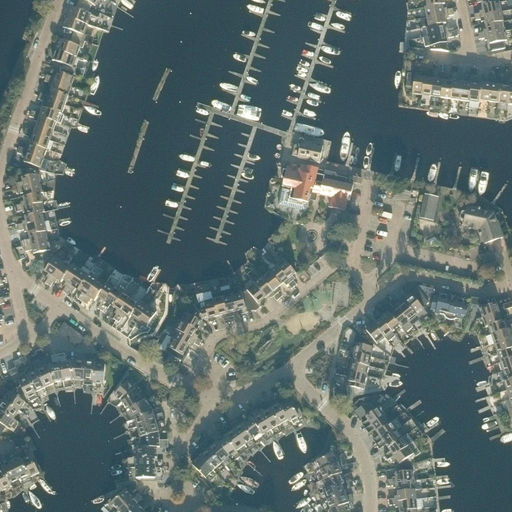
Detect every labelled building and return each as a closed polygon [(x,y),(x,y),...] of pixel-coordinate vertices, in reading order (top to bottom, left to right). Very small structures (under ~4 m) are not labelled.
[(95,6),(99,0),(79,0),(78,3),(90,9),(92,4),(95,6)] [(88,13),(90,9),(78,3),(75,9),(71,7),(67,18),(88,25),(92,14),(88,13)] [(475,18),(501,13),(499,3),(483,6),(483,10),(479,11),(480,13),(474,15),(475,18)] [(447,8),(443,9),(442,5),(428,8),(428,7),(425,8),(427,18),(454,12),(453,9),(447,10),(447,8)] [(449,16),(454,16),(454,12),(427,18),(429,27),(443,24),(446,24),(445,20),(449,19),(449,16)] [(486,25),(503,22),(501,13),(475,18),(476,21),(481,20),(482,22),(486,21),(486,25)] [(85,34),(88,25),(67,18),(64,28),(74,32),(72,37),(85,42),(87,35),(85,34)] [(479,37),(505,31),(503,22),(486,25),(487,29),(483,30),(484,32),(478,33),(479,37)] [(448,27),(444,28),(443,24),(429,27),(426,27),(428,37),(455,32),(454,28),(449,29),(448,27)] [(449,52),(447,43),(446,39),(450,38),(458,36),(457,31),(455,32),(428,37),(431,50),(449,52)] [(504,42),(507,41),(505,31),(479,37),(479,40),(485,39),(485,41),(489,40),(491,51),(505,49),(504,42)] [(83,48),(85,42),(72,37),(70,43),(60,40),(56,50),(77,57),(80,47),(83,48)] [(74,67),(77,57),(56,50),(53,61),(63,64),(61,70),(74,74),(76,68),(74,67)] [(416,69),(417,63),(410,62),(408,74),(415,75),(412,94),(422,95),(425,78),(421,78),(422,70),(416,69)] [(432,97),(435,70),(432,69),(431,75),(429,75),(429,79),(425,78),(422,95),(432,97)] [(438,76),(439,70),(435,70),(432,97),(441,98),(444,81),(440,80),(440,76),(438,76)] [(75,78),(60,73),(58,72),(57,76),(53,75),(52,77),(47,75),(46,78),(71,87),(75,78)] [(451,99),(454,73),(451,72),(451,78),(448,77),(448,81),(444,81),(441,98),(451,99)] [(457,77),(458,73),(454,73),(451,99),(460,101),(463,82),(459,81),(459,77),(457,77)] [(470,102),(474,75),(470,75),(470,79),(468,79),(467,83),(463,82),(460,101),(470,102)] [(476,81),(477,76),(474,75),(470,102),(480,103),(480,101),(482,86),(481,86),(478,86),(478,81),(476,81)] [(489,102),(493,75),(490,75),(489,80),(487,80),(486,84),(482,83),(481,86),(482,86),(480,101),(489,102)] [(495,81),(496,76),(493,75),(489,102),(499,103),(501,86),(497,85),(498,81),(495,81)] [(508,104),(511,78),(509,77),(508,83),(506,82),(505,87),(501,86),(499,103),(508,104)] [(68,96),(71,87),(46,78),(45,82),(50,83),(49,86),(53,87),(52,91),(68,96)] [(65,105),(68,96),(52,91),(51,94),(47,93),(46,95),(41,94),(40,97),(65,105)] [(62,115),(65,105),(40,97),(39,100),(44,102),(43,104),(47,105),(46,109),(60,113),(60,114),(62,115)] [(46,109),(43,108),(42,112),(38,111),(37,113),(32,111),(31,114),(57,123),(60,114),(60,113),(46,109)] [(53,132),(57,123),(31,114),(30,117),(35,119),(35,121),(38,122),(37,126),(53,132)] [(50,141),(53,132),(37,126),(36,130),(32,129),(31,131),(26,129),(25,132),(50,141)] [(47,150),(50,141),(25,132),(24,135),(29,137),(28,139),(32,141),(31,144),(47,150)] [(305,142),(304,140),(301,140),(299,141),(299,144),(300,145),(301,145),(300,147),(295,146),(292,156),(298,157),(298,158),(320,163),(324,146),(305,142)] [(44,159),(47,150),(31,144),(30,148),(26,147),(25,149),(20,147),(19,150),(44,159)] [(41,168),(44,159),(19,150),(18,153),(23,155),(22,157),(26,159),(25,163),(26,163),(23,170),(39,171),(40,168),(41,168)] [(298,169),(298,165),(292,164),(290,167),(288,166),(287,170),(284,170),(282,178),(285,179),(283,188),(291,190),(289,199),(294,200),(292,205),(306,208),(307,203),(308,203),(310,195),(317,196),(317,194),(332,198),(330,208),(346,211),(348,201),(350,202),(354,185),(346,184),(347,179),(337,176),(336,173),(325,171),(324,176),(317,175),(318,169),(301,166),(300,169),(298,169)] [(17,189),(41,184),(39,174),(22,178),(23,182),(16,184),(17,189)] [(41,194),(43,193),(41,184),(17,189),(18,194),(26,193),(27,197),(41,194)] [(43,203),(41,194),(27,197),(24,197),(25,201),(21,202),(21,204),(16,206),(17,209),(43,203)] [(428,220),(432,204),(429,203),(430,196),(426,195),(420,218),(428,220)] [(42,213),(45,213),(43,203),(17,209),(17,212),(23,211),(23,213),(27,212),(28,216),(42,213)] [(479,208),(479,209),(468,207),(467,211),(465,210),(462,211),(461,213),(460,217),(461,219),(462,220),(464,221),(464,225),(470,226),(469,229),(476,230),(477,228),(480,229),(485,244),(503,238),(498,222),(496,222),(494,214),(480,211),(481,209),(479,208)] [(44,222),(42,213),(28,216),(25,216),(26,221),(22,222),(23,224),(17,225),(18,228),(44,222)] [(30,235),(46,232),(44,222),(18,228),(19,231),(24,230),(25,232),(29,232),(30,235)] [(25,247),(49,241),(46,232),(30,235),(31,239),(23,241),(25,247)] [(49,251),(51,251),(49,241),(25,247),(26,252),(33,250),(34,255),(34,254),(38,264),(51,256),(49,251)] [(55,257),(53,260),(51,256),(38,264),(46,271),(45,271),(49,274),(47,277),(48,278),(45,283),(48,285),(63,262),(55,257)] [(293,276),(296,273),(285,260),(278,266),(292,284),(294,287),(297,285),(294,281),(295,279),(293,276)] [(71,268),(71,267),(63,262),(48,285),(51,287),(54,282),(56,283),(58,280),(62,282),(63,280),(71,268)] [(66,293),(80,271),(72,265),(71,267),(71,268),(63,280),(66,282),(64,286),(66,287),(63,291),(66,293)] [(294,287),(292,284),(278,266),(270,272),(280,284),(281,286),(284,283),(287,286),(288,285),(292,289),(294,287)] [(79,291),(88,276),(80,271),(66,293),(68,295),(71,290),(73,292),(76,288),(79,291)] [(281,286),(280,284),(270,272),(263,278),(268,284),(280,299),(282,297),(279,293),(280,291),(278,288),(281,286)] [(83,302),(96,281),(88,276),(79,291),(82,293),(78,299),(83,302)] [(280,299),(268,284),(263,278),(255,284),(266,298),(269,295),(272,298),(273,297),(277,301),(280,299)] [(104,287),(101,284),(96,281),(83,302),(87,305),(92,299),(95,301),(98,297),(104,287)] [(115,288),(111,284),(107,282),(106,284),(104,287),(98,297),(101,299),(99,302),(101,304),(98,308),(100,310),(115,288)] [(263,300),(266,298),(255,284),(245,292),(245,291),(255,312),(265,303),(263,300)] [(114,307),(123,293),(115,288),(100,310),(103,312),(106,307),(108,309),(110,305),(114,307)] [(423,308),(429,303),(417,288),(406,297),(409,300),(406,303),(417,316),(424,310),(423,308)] [(255,312),(245,291),(232,295),(237,311),(241,310),(242,314),(254,311),(255,312)] [(116,321),(131,298),(123,293),(114,307),(117,310),(115,313),(117,314),(114,319),(116,321)] [(233,312),(237,311),(232,295),(223,297),(230,323),(233,322),(232,317),(234,316),(233,312)] [(447,297),(441,295),(440,298),(434,297),(431,310),(437,311),(436,314),(445,316),(446,318),(448,319),(450,320),(452,320),(454,320),(456,319),(460,320),(461,315),(466,316),(468,308),(463,307),(465,301),(458,300),(458,299),(447,296),(447,297)] [(227,324),(230,323),(223,297),(214,300),(218,316),(222,315),(223,319),(225,319),(227,324)] [(139,304),(131,298),(116,321),(119,323),(122,318),(124,319),(126,316),(130,318),(132,316),(131,316),(139,304)] [(400,302),(398,303),(395,299),(392,301),(409,322),(417,316),(406,303),(403,305),(400,302)] [(214,317),(218,316),(214,300),(199,304),(201,311),(199,312),(204,319),(205,320),(209,319),(210,323),(215,321),(214,317)] [(135,327),(149,307),(141,301),(139,304),(131,316),(132,316),(135,318),(130,324),(135,327)] [(401,328),(409,322),(392,301),(390,303),(393,308),(391,309),(394,312),(391,315),(400,326),(401,328)] [(483,318),(506,310),(511,308),(511,302),(498,307),(496,303),(480,309),(483,318)] [(204,319),(199,312),(193,303),(192,304),(182,322),(197,331),(199,327),(203,329),(206,324),(202,322),(204,319)] [(147,327),(157,312),(149,307),(135,327),(140,330),(144,324),(147,327)] [(383,312),(382,313),(378,309),(375,311),(392,332),(400,326),(391,315),(389,312),(386,315),(383,312)] [(501,318),(508,315),(506,310),(483,318),(486,327),(488,326),(502,321),(501,318)] [(385,338),(392,332),(375,311),(373,313),(376,318),(375,319),(377,322),(374,325),(385,338)] [(510,323),(506,324),(505,320),(502,321),(488,326),(491,335),(511,328),(511,324),(511,325),(510,323)] [(195,334),(197,331),(182,322),(177,330),(201,344),(202,341),(198,338),(199,336),(195,334)] [(63,336),(70,327),(65,323),(58,332),(63,336)] [(374,325),(371,327),(368,324),(361,330),(365,335),(368,333),(377,344),(385,338),(374,325)] [(68,339),(74,330),(70,327),(63,336),(68,339)] [(510,335),(511,334),(511,328),(491,335),(495,344),(511,339),(510,335)] [(73,343),(75,340),(77,337),(79,334),(74,330),(68,339),(73,343)] [(199,347),(201,344),(177,330),(173,338),(188,347),(190,344),(193,346),(194,344),(199,347)] [(371,357),(373,348),(374,345),(359,335),(356,348),(352,347),(350,352),(371,357)] [(186,351),(188,347),(173,338),(165,351),(184,362),(189,353),(186,351)] [(511,341),(511,339),(495,344),(498,353),(511,348),(511,341)] [(511,348),(498,353),(501,363),(511,358),(511,348)] [(41,362),(46,359),(42,350),(36,353),(41,362)] [(371,357),(350,352),(347,352),(346,357),(353,359),(352,363),(369,367),(371,357)] [(70,361),(67,362),(65,354),(59,355),(64,382),(74,380),(70,362),(71,362),(70,361)] [(54,384),(64,382),(59,355),(52,356),(53,364),(50,365),(50,366),(50,365),(54,384)] [(172,365),(175,359),(170,355),(166,362),(172,365)] [(20,360),(25,370),(30,367),(26,357),(20,360)] [(511,358),(501,363),(504,372),(511,368),(511,358)] [(26,372),(25,370),(20,360),(14,363),(20,375),(26,372)] [(84,381),(85,361),(75,361),(74,362),(71,362),(70,362),(74,380),(84,381)] [(95,364),(96,362),(85,361),(84,381),(94,381),(95,364)] [(367,376),(369,367),(352,363),(351,367),(347,366),(347,368),(341,367),(341,370),(367,376)] [(106,365),(95,364),(94,381),(93,384),(104,384),(106,365)] [(45,388),(54,384),(50,365),(50,366),(46,367),(46,366),(36,371),(45,388)] [(364,390),(365,386),(367,376),(341,370),(337,369),(336,375),(349,377),(347,386),(364,390)] [(36,393),(45,388),(36,371),(27,376),(28,378),(36,393)] [(36,393),(28,378),(19,382),(27,400),(37,395),(36,393)] [(135,390),(136,389),(128,381),(115,395),(122,402),(138,393),(138,392),(135,390)] [(9,392),(13,387),(5,382),(4,382),(2,386),(1,387),(9,392)] [(13,394),(16,389),(13,387),(9,392),(4,400),(20,411),(26,402),(13,394)] [(144,401),(139,392),(138,392),(138,393),(122,402),(128,411),(130,410),(144,401)] [(176,403),(178,398),(173,395),(170,399),(176,403)] [(178,410),(183,401),(178,398),(176,403),(173,407),(178,410)] [(289,401),(286,403),(283,398),(278,402),(289,420),(289,421),(290,423),(299,417),(289,401)] [(151,409),(152,409),(146,399),(144,401),(130,410),(135,418),(153,413),(151,409)] [(278,402),(276,399),(270,403),(273,408),(270,409),(280,426),(289,421),(289,420),(278,402)] [(14,420),(14,419),(20,411),(4,400),(0,405),(0,410),(14,420)] [(183,414),(189,404),(183,401),(178,410),(183,414)] [(188,417),(194,407),(189,404),(183,414),(188,417)] [(270,409),(267,411),(265,407),(259,410),(271,431),(280,426),(270,409)] [(366,429),(386,415),(380,407),(366,417),(368,420),(362,425),(366,429)] [(14,419),(14,420),(0,410),(0,422),(6,427),(10,430),(16,421),(14,419)] [(262,436),(271,431),(259,410),(253,414),(256,418),(253,420),(261,434),(262,436)] [(253,420),(247,412),(241,416),(245,422),(242,424),(253,440),(261,434),(253,420)] [(162,414),(154,416),(153,413),(135,418),(138,428),(164,420),(162,414)] [(377,433),(391,423),(386,415),(366,429),(369,434),(375,429),(377,433)] [(166,427),(165,426),(164,420),(138,428),(141,438),(159,433),(158,429),(166,427)] [(242,424),(239,426),(235,421),(230,425),(245,446),(253,440),(242,424)] [(377,445),(397,430),(391,423),(377,433),(380,436),(373,440),(377,445)] [(237,452),(245,446),(230,425),(224,429),(228,434),(226,436),(237,452)] [(388,448),(402,438),(397,430),(377,445),(380,449),(386,445),(388,448)] [(226,436),(222,439),(218,432),(212,438),(229,458),(237,452),(226,436)] [(159,437),(159,433),(141,438),(141,448),(165,447),(165,448),(168,448),(168,440),(160,441),(160,437),(159,437)] [(221,464),(229,458),(212,438),(207,442),(211,448),(208,450),(221,464)] [(388,460),(391,459),(408,446),(402,438),(388,448),(391,452),(385,456),(388,460)] [(15,448),(26,446),(25,439),(14,441),(15,448)] [(412,460),(416,457),(408,446),(391,459),(394,463),(397,461),(400,464),(400,468),(406,467),(406,465),(412,465),(412,460)] [(166,454),(165,448),(165,447),(141,448),(138,448),(139,458),(155,458),(158,458),(158,454),(166,454)] [(208,450),(206,452),(201,447),(196,452),(213,471),(221,464),(208,450)] [(21,458),(18,460),(14,452),(8,455),(20,480),(29,476),(29,475),(22,460),(21,458)] [(206,479),(213,471),(196,452),(191,456),(196,461),(192,465),(206,479)] [(343,455),(336,458),(334,454),(317,462),(321,471),(346,461),(343,455)] [(11,484),(20,480),(8,455),(2,458),(5,466),(2,467),(3,469),(11,484)] [(30,478),(40,473),(31,456),(22,460),(29,475),(29,476),(30,478)] [(155,461),(155,458),(139,458),(136,458),(136,468),(163,468),(163,461),(155,461)] [(348,467),(348,466),(346,461),(321,471),(324,480),(324,481),(340,474),(340,475),(342,474),(341,470),(348,467)] [(413,471),(412,465),(406,465),(406,467),(400,468),(401,472),(396,473),(396,477),(392,477),(393,480),(387,480),(387,484),(414,481),(413,471)] [(164,475),(164,473),(163,468),(136,468),(137,479),(156,478),(156,475),(164,475)] [(11,484),(3,469),(0,470),(0,485),(3,491),(12,486),(11,484)] [(344,484),(340,475),(340,474),(324,481),(324,480),(322,481),(326,491),(341,485),(344,484)] [(398,492),(415,490),(414,481),(387,484),(388,487),(393,486),(393,488),(398,488),(398,492)] [(345,494),(341,485),(326,491),(323,492),(327,501),(345,494)] [(112,502),(112,503),(118,511),(139,493),(134,488),(129,493),(126,491),(125,492),(124,491),(121,494),(121,495),(115,500),(112,502)] [(389,503),(416,500),(415,490),(398,492),(398,496),(394,496),(395,499),(389,499),(389,503)] [(143,498),(139,493),(118,511),(119,511),(132,511),(140,506),(137,504),(143,498)] [(351,495),(346,497),(345,494),(327,501),(331,510),(331,511),(351,502),(352,503),(354,502),(351,495)] [(400,511),(417,509),(416,500),(389,503),(390,506),(395,505),(396,508),(400,507),(400,511)] [(354,509),(352,503),(351,502),(331,511),(331,510),(329,511),(349,511),(354,509)] [(153,509),(149,504),(148,503),(142,509),(140,506),(132,511),(148,511),(150,510),(151,510),(153,509)]
